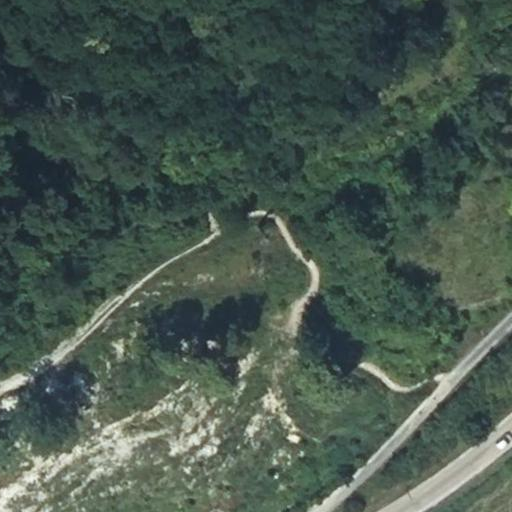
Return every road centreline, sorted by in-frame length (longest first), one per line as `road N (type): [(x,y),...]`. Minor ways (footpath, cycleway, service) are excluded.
road 1 (unclassified): [(314,511),(511,308)]
road 2 (tertiary): [(375,511),(481,453),(511,424)]
